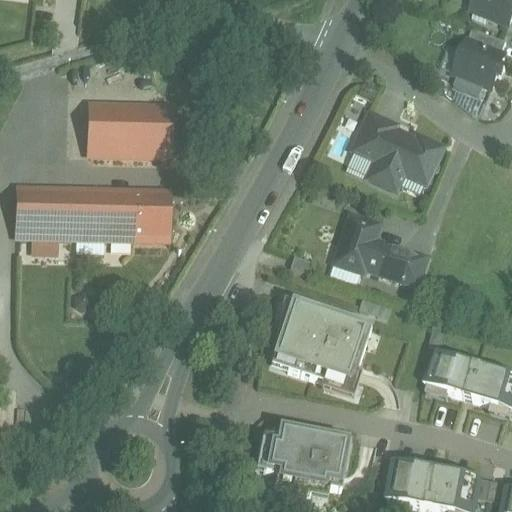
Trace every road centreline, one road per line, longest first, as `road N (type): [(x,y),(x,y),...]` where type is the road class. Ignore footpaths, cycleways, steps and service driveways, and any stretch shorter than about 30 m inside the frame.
road 1 (secondary): [(146,426),(331,67)]
road 2 (unclassified): [(331,67),(209,29),(130,41),(0,78)]
road 3 (residential): [(240,399),(511,462)]
road 4 (residential): [(341,40),(506,155)]
